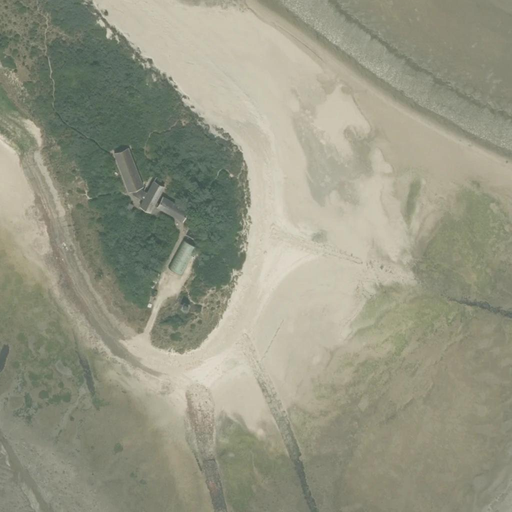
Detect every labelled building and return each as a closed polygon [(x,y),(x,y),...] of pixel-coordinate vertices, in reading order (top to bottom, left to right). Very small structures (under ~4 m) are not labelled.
[(130,187),(133,186),(140,184),(144,182),(129,143),(115,149),(130,187)] [(154,177),(148,188),(144,195),(141,202),(152,208),(156,201),(157,198),(166,183),(154,177)] [(144,195),(148,188),(140,184),(133,186),(134,190),(144,195)] [(190,206),(164,192),(160,200),(157,198),(156,201),(159,202),(158,203),(184,217),(190,206)] [(197,244),(184,237),(169,264),(175,267),(182,271),(197,244)]
